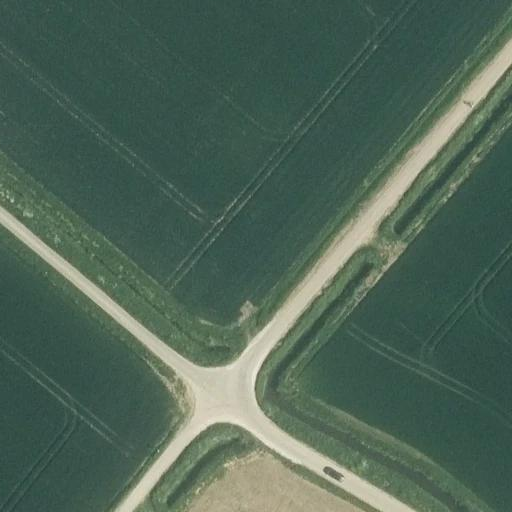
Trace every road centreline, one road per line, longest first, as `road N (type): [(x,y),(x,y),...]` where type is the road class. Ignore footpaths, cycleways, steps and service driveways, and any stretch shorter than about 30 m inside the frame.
road 1 (unclassified): [(390,511),(220,397),(511,51)]
road 2 (track): [(131,511),(220,397)]
